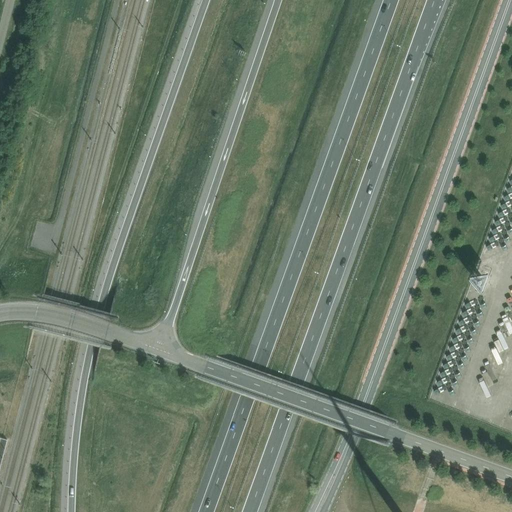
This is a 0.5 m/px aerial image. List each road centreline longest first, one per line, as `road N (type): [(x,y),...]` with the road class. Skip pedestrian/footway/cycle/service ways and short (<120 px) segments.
road 1 (motorway): [(391,0),(206,511)]
road 2 (motorway): [(250,511),(434,0)]
road 3 (motorway): [(205,0),(88,345),(71,511)]
road 4 (tertiary): [(344,451),(509,0)]
road 5 (tertiary): [(511,478),(160,349)]
road 6 (motorway): [(277,0),(160,349)]
road 7 (tertiary): [(160,349),(34,312)]
